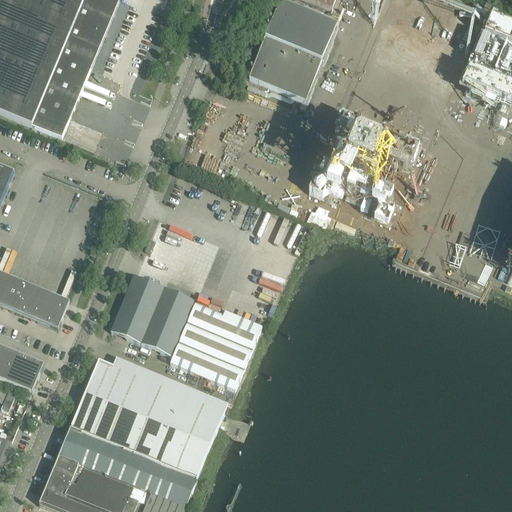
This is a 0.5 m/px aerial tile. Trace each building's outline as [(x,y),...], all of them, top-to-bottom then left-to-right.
[(0,0),(0,116),(62,143),(121,0),(0,0)] [(337,0),(295,0),(332,14),(337,0)] [(249,83),(308,107),(338,29),(281,6),(249,83)] [(282,164),(295,136),(267,124),(255,152),(282,164)] [(0,207),(14,174),(0,168),(0,207)] [(423,184),(432,185),(432,184),(437,185),(437,177),(424,175),(423,184)] [(474,216),(485,220),(494,195),(484,191),(474,216)] [(408,229),(407,217),(395,218),(396,230),(408,229)] [(150,243),(145,254),(150,256),(155,245),(150,243)] [(0,309),(58,334),(70,306),(0,277),(0,309)] [(134,280),(111,336),(171,361),(190,314),(161,302),(165,293),(134,280)] [(264,281),(259,292),(278,299),(282,289),(264,281)] [(170,367),(235,394),(261,334),(195,307),(170,367)] [(0,383),(32,397),(44,369),(0,350),(0,383)] [(225,418),(113,372),(99,366),(71,432),(198,484),(225,418)] [(0,405),(2,406),(8,392),(0,387),(0,405)] [(48,511),(186,511),(197,486),(71,434),(40,509),(48,511)] [(0,474),(12,445),(0,440),(0,474)]
